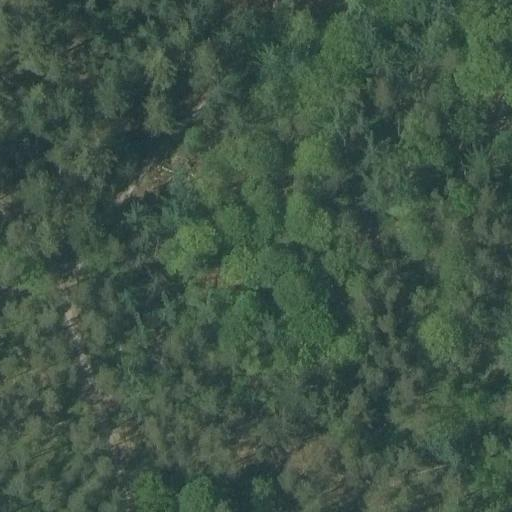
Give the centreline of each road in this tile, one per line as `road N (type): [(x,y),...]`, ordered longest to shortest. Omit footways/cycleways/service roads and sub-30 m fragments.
road 1 (track): [(290,0),(53,276)]
road 2 (track): [(53,276),(140,511)]
